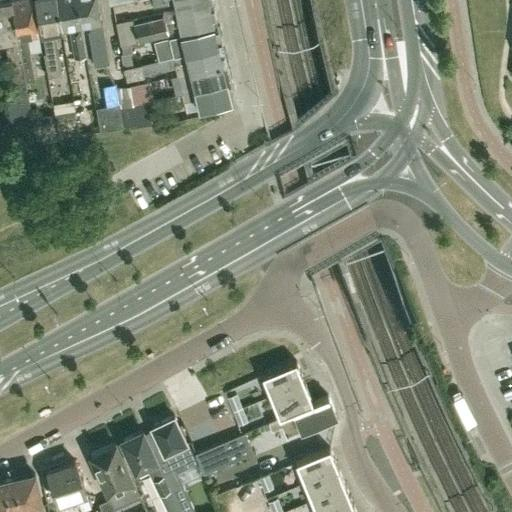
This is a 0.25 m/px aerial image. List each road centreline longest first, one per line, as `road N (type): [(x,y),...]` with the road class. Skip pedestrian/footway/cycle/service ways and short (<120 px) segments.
road 1 (secondary): [(0,371),(294,212),(392,148)]
road 2 (secondary): [(361,97),(277,161),(0,308)]
road 3 (residential): [(268,312),(0,454)]
road 4 (residential): [(268,312),(296,316),(335,363),(356,449),(390,511)]
road 5 (residential): [(226,0),(253,114),(189,150)]
road 6 (secondary): [(392,148),(486,252),(511,266)]
road 7 (residential): [(511,470),(444,321)]
road 8 (residential): [(444,321),(416,228),(395,211),(368,217)]
road 9 (secondary): [(511,212),(411,111)]
